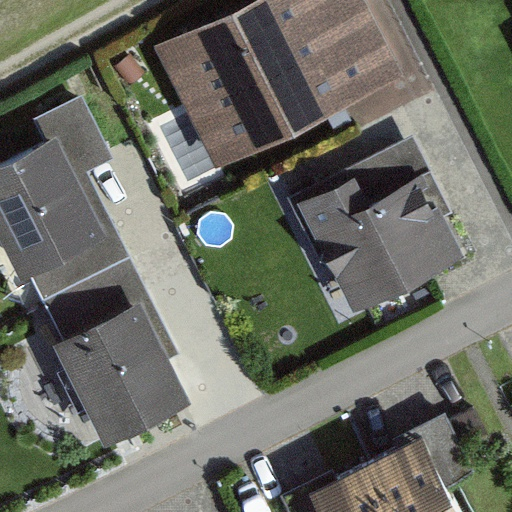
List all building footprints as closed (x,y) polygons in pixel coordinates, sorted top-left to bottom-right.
[(369,0),(240,0),(157,43),(219,161),(404,66),(369,0)] [(46,134),(0,156),(0,220),(25,270),(31,267),(45,295),(135,251),(93,169),(118,156),(85,91),(37,115),(46,134)] [(404,141),(296,198),(354,309),(462,252),(404,141)] [(143,291),(55,334),(69,361),(58,367),(79,408),(91,402),(107,435),(193,393),(143,291)] [(420,421),(422,426),(446,475),(474,462),(447,408),(420,421)] [(422,426),(370,453),(401,511),(466,511),(451,484),(446,475),(422,426)] [(401,511),(370,453),(313,481),(328,511),(401,511)] [(328,511),(313,481),(311,476),(284,490),(294,511),(328,511)]
